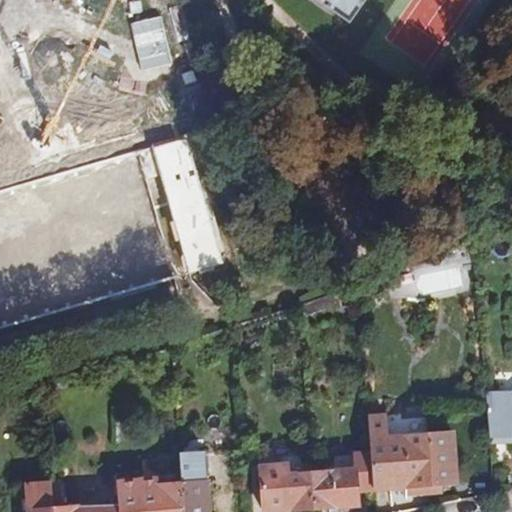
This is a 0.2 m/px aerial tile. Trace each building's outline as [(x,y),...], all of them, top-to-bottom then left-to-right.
[(354,0),(312,0),(341,20),(354,0)] [(167,156),(0,201),(0,310),(195,257),(167,156)] [(460,253),(385,269),(392,300),(467,283),(460,253)] [(278,325),(275,313),(243,324),(247,335),(278,325)] [(511,392),(484,394),(489,443),(511,442),(511,392)] [(420,497),(432,496),(428,438),(389,440),(387,416),(365,418),(369,457),(372,492),(420,489),(420,497)] [(428,438),(451,436),(451,423),(427,425),(428,438)] [(428,438),(432,496),(442,495),(442,486),(457,485),(454,436),(451,436),(428,438)] [(182,484),(183,511),(211,511),(209,482),(210,481),(208,452),(179,455),(182,484)] [(355,493),(372,492),(369,457),(352,459),(353,473),(333,475),(325,475),(315,476),(314,467),(308,468),(312,511),(356,508),(355,493)] [(332,460),(333,475),(353,473),(352,459),(332,460)] [(298,511),(312,511),(308,468),(303,468),(304,476),(294,477),(287,478),(286,466),(259,468),(262,511),(298,511)] [(324,466),(314,467),(315,476),(325,475),(324,466)] [(293,469),(294,477),(304,476),(303,468),(293,469)] [(183,511),(182,484),(157,487),(156,481),(117,485),(118,511),(183,511)] [(54,511),(54,510),(52,484),(25,486),(26,511),(54,511)] [(372,492),(373,510),(410,508),(409,491),(372,492)]
